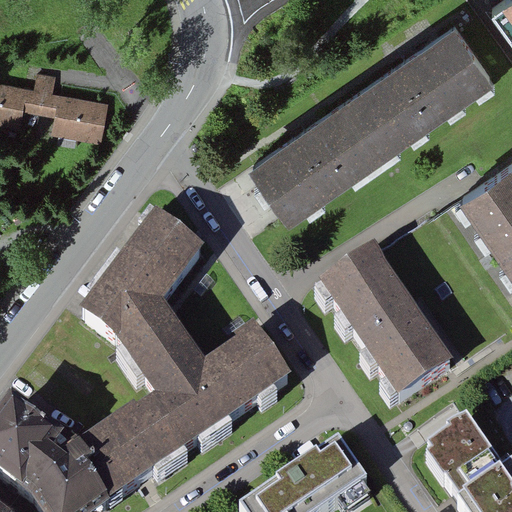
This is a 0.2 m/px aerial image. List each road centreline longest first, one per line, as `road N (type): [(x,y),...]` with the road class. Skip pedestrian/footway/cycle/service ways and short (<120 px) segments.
road 1 (residential): [(345,404),(160,139)]
road 2 (tertiary): [(160,139),(0,353)]
road 3 (residential): [(187,511),(345,404)]
road 4 (tertiary): [(205,12),(203,68),(160,139)]
road 5 (residential): [(420,511),(345,404)]
